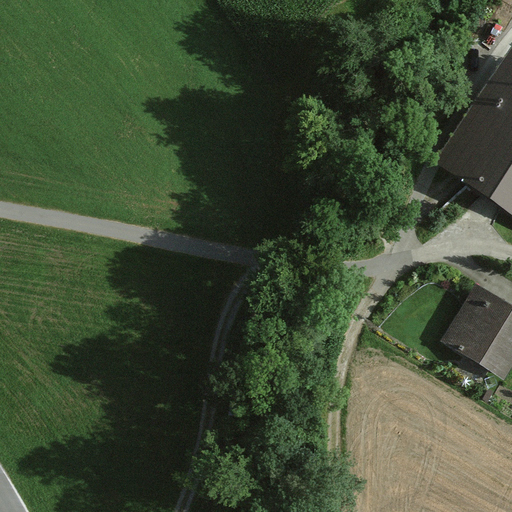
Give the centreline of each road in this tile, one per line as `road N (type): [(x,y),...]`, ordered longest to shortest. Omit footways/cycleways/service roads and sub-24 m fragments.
road 1 (residential): [(0,210),(337,270),(406,265),(474,246),(511,254)]
road 2 (track): [(511,39),(455,119),(425,185),(406,265),(371,303),(353,345),(340,386),(328,511)]
road 3 (track): [(179,511),(200,462),(221,323),(268,259)]
